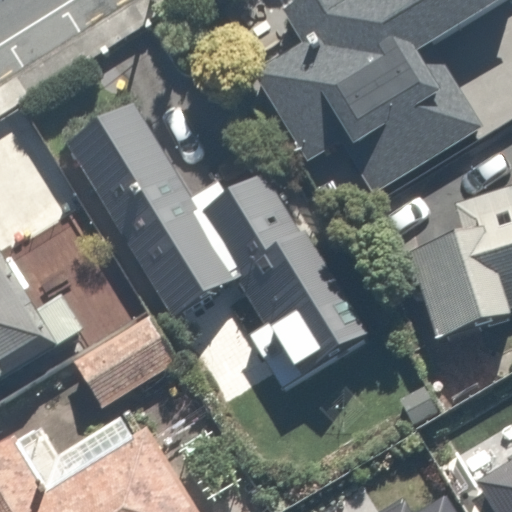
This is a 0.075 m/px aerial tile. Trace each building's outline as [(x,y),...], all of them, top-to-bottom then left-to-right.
[(511,0),(280,0),(312,57),(265,83),(310,166),(358,140),(386,190),(482,137),(442,65),(511,26),(511,0)] [(268,163),(201,204),(145,112),(70,157),(160,308),(163,313),(174,331),(250,286),(309,383),(376,342),(268,163)] [(511,199),(461,213),(469,243),(440,250),(465,338),(511,324),(511,199)] [(0,404),(93,344),(51,280),(22,299),(0,264),(0,404)] [(174,331),(163,313),(74,367),(104,418),(194,364),(174,331)] [(217,511),(153,413),(61,473),(30,425),(0,444),(0,511),(217,511)] [(511,511),(511,462),(511,460),(423,511),(511,511)]
